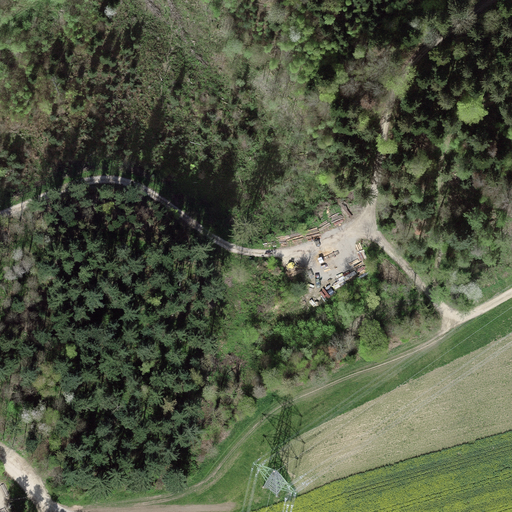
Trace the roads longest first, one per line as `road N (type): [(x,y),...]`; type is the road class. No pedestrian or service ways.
road 1 (track): [(490,0),(407,68),(393,91),(368,208),(349,229),(246,255),(213,240),(152,191),(99,178),(0,214)]
road 2 (track): [(429,296),(437,283),(439,159),(448,135),(511,94)]
road 3 (track): [(362,221),(453,319),(466,319)]
road 4 (track): [(466,319),(353,374)]
